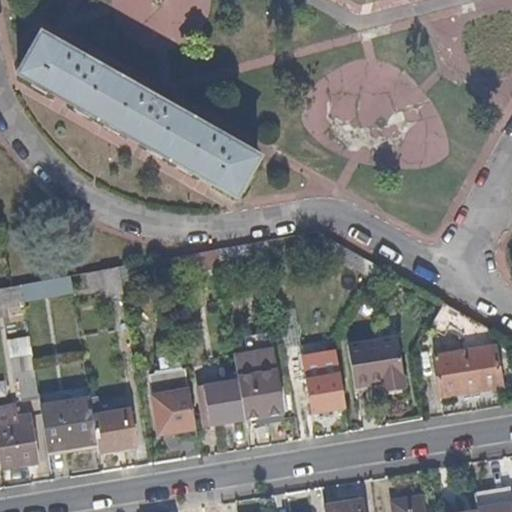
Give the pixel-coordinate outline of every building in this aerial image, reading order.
[(259,158),(42,35),(20,74),(237,197),(259,158)] [(220,259),(270,250),(269,240),(219,249),(220,259)] [(221,264),(220,259),(219,249),(187,254),(188,260),(190,269),(221,264)] [(188,260),(187,254),(169,257),(170,263),(188,260)] [(170,263),(169,257),(118,266),(121,282),(171,272),(170,263)] [(121,282),(118,266),(101,269),(104,285),(106,296),(123,294),(121,282)] [(104,285),(101,269),(86,272),(89,288),(104,285)] [(22,296),(21,284),(11,286),(0,288),(0,290),(1,300),(22,296)] [(475,320),(446,303),(433,327),(448,334),(452,327),(467,334),(475,320)] [(498,347),(496,331),(475,320),(467,334),(470,352),(498,347)] [(399,336),(398,326),(378,329),(379,339),(399,336)] [(407,385),(399,336),(379,339),(349,344),(357,386),(384,382),(385,389),(407,385)] [(505,387),(498,347),(470,352),(436,358),(442,397),(505,387)] [(284,418),(273,349),(236,355),(240,379),(246,419),(256,417),(257,422),(284,418)] [(39,396),(35,370),(18,373),(22,399),(39,396)] [(347,407),(342,374),(309,379),(314,413),(347,407)] [(199,435),(189,377),(150,384),(159,435),(181,430),(182,438),(199,435)] [(246,419),(240,379),(205,385),(212,425),(246,419)] [(98,442),(94,416),(90,396),(41,404),(47,442),(78,436),(80,445),(98,442)] [(135,447),(130,409),(94,416),(98,442),(100,453),(135,447)] [(0,469),(36,463),(29,415),(15,418),(14,422),(0,424),(0,469)] [(80,445),(78,436),(47,442),(48,451),(80,445)] [(424,511),(422,495),(390,502),(391,511),(424,511)] [(361,511),(359,501),(322,507),(323,511),(361,511)]
